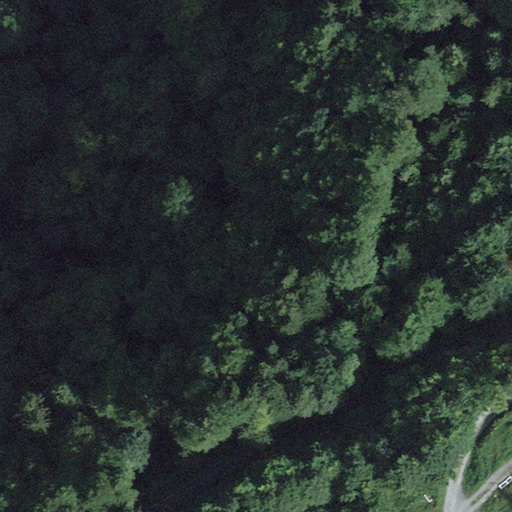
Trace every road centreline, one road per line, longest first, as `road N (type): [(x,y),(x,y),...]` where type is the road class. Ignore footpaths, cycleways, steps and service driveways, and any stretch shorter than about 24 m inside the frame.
road 1 (tertiary): [(511,324),(350,397),(162,511)]
road 2 (track): [(511,398),(476,431),(450,511)]
